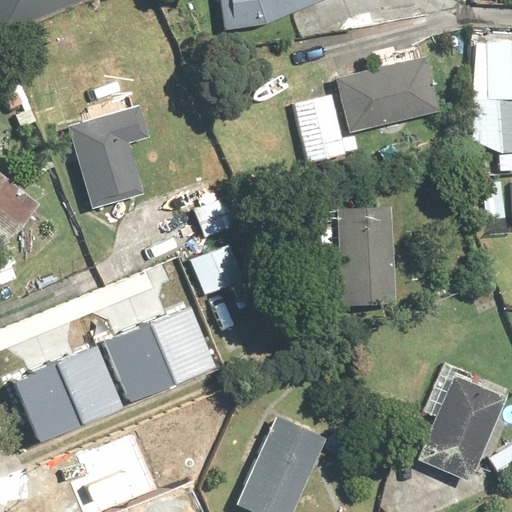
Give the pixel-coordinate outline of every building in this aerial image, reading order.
[(0,0),(0,17),(50,0),(0,0)] [(209,0),(214,28),(268,19),(312,0),(209,0)] [(494,165),(511,164),(511,38),(462,41),(468,152),(493,151),(494,165)] [(325,92),(286,102),(301,161),(357,148),(353,133),(430,114),(414,50),(320,73),(325,92)] [(38,120),(21,79),(5,86),(22,127),(38,120)] [(123,108),(57,127),(81,210),(146,192),(123,108)] [(0,179),(0,247),(32,203),(0,179)] [(226,195),(193,210),(205,237),(238,222),(226,195)] [(381,213),(330,214),(333,313),(384,312),(381,213)] [(250,234),(193,257),(207,293),(265,270),(250,234)] [(108,285),(124,328),(193,303),(178,260),(108,285)] [(183,307),(12,382),(37,438),(208,363),(183,307)] [(457,482),(489,391),(441,374),(409,465),(457,482)] [(206,472),(211,425),(161,419),(155,466),(206,472)] [(232,510),(237,511),(284,511),(312,446),(267,427),(232,510)] [(511,432),(480,450),(495,477),(511,467),(511,432)] [(70,482),(83,511),(98,511),(157,487),(134,433),(79,456),(87,474),(70,482)]
